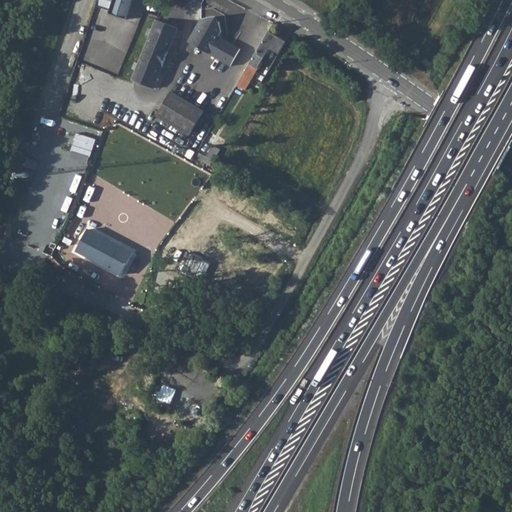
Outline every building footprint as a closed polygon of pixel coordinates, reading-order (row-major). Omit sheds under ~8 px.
[(109,11),(112,0),(95,0),(94,6),(109,11)] [(112,0),(109,11),(108,13),(126,19),(132,0),(112,0)] [(37,13),(32,28),(39,29),(43,15),(37,13)] [(201,17),(187,40),(230,64),(240,48),(219,35),(222,30),(219,20),(210,14),(201,17)] [(135,80),(154,88),(179,29),(159,21),(135,80)] [(245,90),(250,81),(269,48),(278,53),(285,41),(269,31),(250,63),(241,77),(236,85),(245,90)] [(119,72),(126,48),(91,39),(85,63),(119,72)] [(426,57),(422,62),(430,68),(434,63),(426,57)] [(171,91),(157,114),(189,134),(204,110),(171,91)] [(70,157),(89,164),(97,139),(78,132),(70,157)] [(197,151),(194,157),(210,165),(219,149),(212,145),(205,156),(197,151)] [(63,192),(56,207),(69,213),(76,198),(63,192)] [(31,228),(36,212),(27,209),(22,226),(31,228)] [(88,229),(76,251),(121,274),(132,252),(88,229)] [(188,364),(183,371),(194,378),(199,370),(188,364)] [(182,411),(199,419),(205,405),(188,398),(182,411)]
